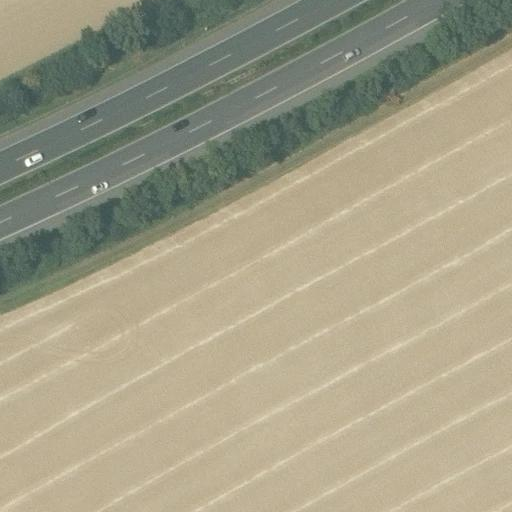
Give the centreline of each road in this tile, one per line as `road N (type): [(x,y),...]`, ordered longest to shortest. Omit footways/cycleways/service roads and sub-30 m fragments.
road 1 (track): [(511,43),(216,204),(0,307)]
road 2 (motorway): [(0,220),(330,60),(434,0)]
road 3 (motorway): [(329,0),(0,166)]
road 4 (track): [(0,84),(167,0)]
